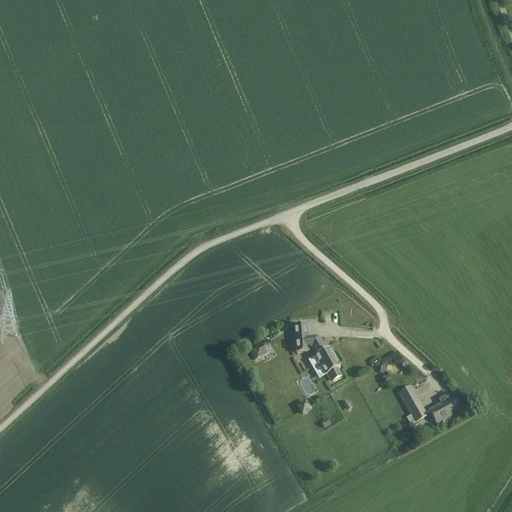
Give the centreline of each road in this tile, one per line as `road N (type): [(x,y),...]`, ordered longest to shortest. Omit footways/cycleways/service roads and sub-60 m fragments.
road 1 (unclassified): [(0,429),(198,251),(511,125)]
road 2 (unknown): [(279,218),(378,308),(387,337),(443,387)]
